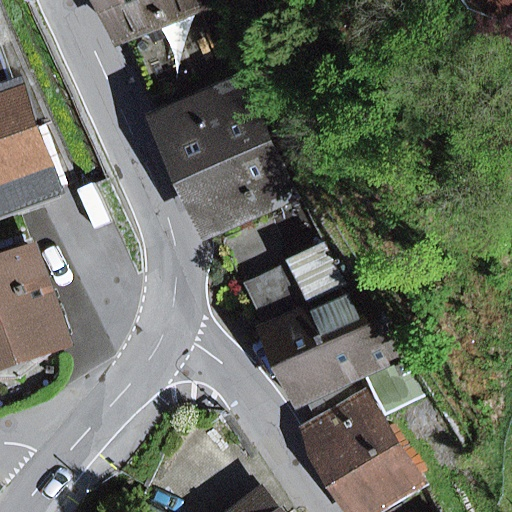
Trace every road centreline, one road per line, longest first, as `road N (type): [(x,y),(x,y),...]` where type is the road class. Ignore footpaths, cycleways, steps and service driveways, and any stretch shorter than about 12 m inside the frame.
road 1 (residential): [(164,328),(174,291),(168,211),(75,0)]
road 2 (residential): [(327,511),(227,370),(164,328)]
road 3 (residential): [(164,328),(140,371),(58,458)]
